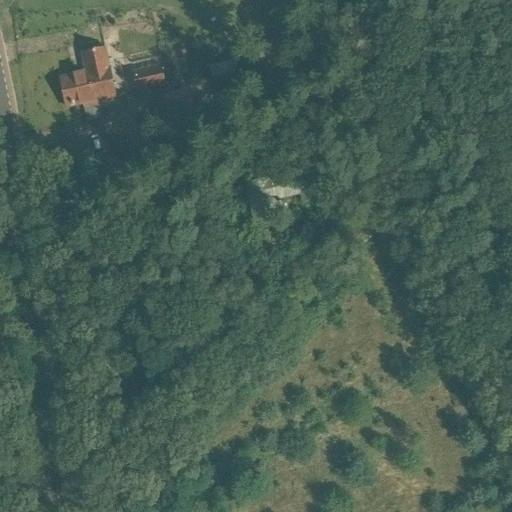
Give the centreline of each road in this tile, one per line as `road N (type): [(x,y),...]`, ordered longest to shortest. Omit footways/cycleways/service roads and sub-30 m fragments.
road 1 (secondary): [(52,511),(0,94)]
road 2 (track): [(223,334),(53,511)]
